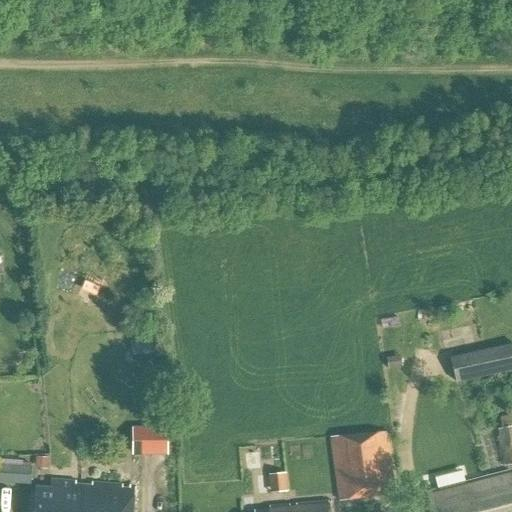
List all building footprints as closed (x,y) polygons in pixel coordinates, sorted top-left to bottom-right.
[(511,344),(484,351),(491,378),(511,373),(511,344)] [(491,378),(484,351),(450,358),(456,386),(491,378)] [(386,359),(388,370),(398,368),(396,357),(386,359)] [(511,429),(498,431),(504,466),(511,464),(511,429)] [(330,438),(339,503),(395,495),(387,430),(330,438)] [(134,452),(167,452),(167,431),(158,431),(133,431),(134,452)] [(34,469),(47,470),(48,459),(36,458),(34,469)] [(0,483),(16,485),(17,466),(0,464),(0,483)] [(511,511),(511,469),(496,474),(505,511),(511,511)] [(268,476),(270,494),(287,493),(286,474),(268,476)] [(433,511),(505,511),(496,474),(428,491),(433,511)] [(136,511),(138,486),(115,485),(55,481),(54,489),(40,488),(38,511),(136,511)] [(331,511),(330,501),(271,508),(270,511),(259,511),(331,511)]
